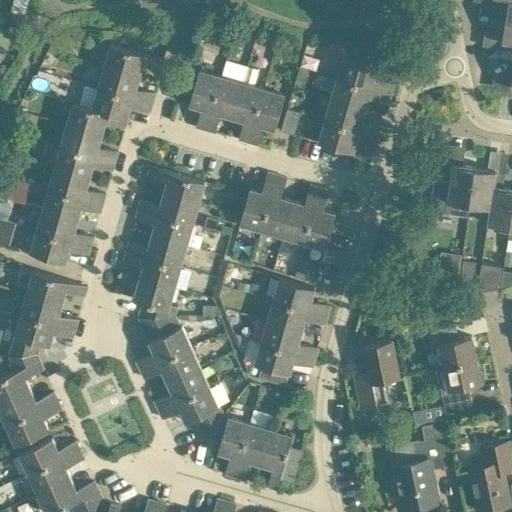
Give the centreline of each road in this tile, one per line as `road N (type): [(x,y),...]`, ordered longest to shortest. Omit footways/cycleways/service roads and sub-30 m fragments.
road 1 (residential): [(93,276),(134,136),(162,129),(375,186)]
road 2 (residential): [(325,511),(323,396),(375,186)]
road 3 (residential): [(375,186),(398,120),(423,89),(459,71)]
road 4 (residential): [(93,276),(74,361),(121,344)]
road 5 (residential): [(309,511),(178,474)]
